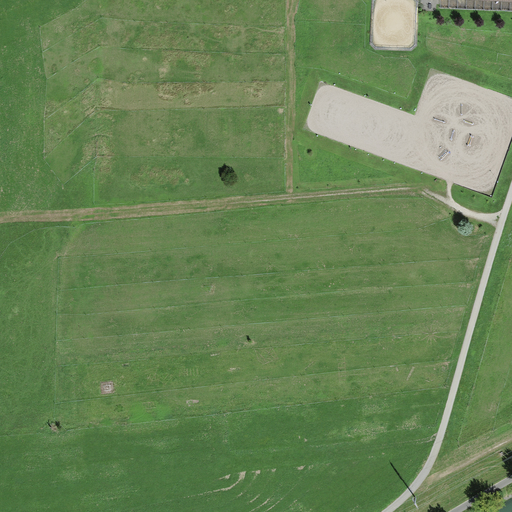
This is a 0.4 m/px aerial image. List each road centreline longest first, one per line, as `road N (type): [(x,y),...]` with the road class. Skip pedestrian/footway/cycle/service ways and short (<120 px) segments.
road 1 (track): [(386,511),(424,475),(511,190)]
road 2 (track): [(419,188),(94,211)]
